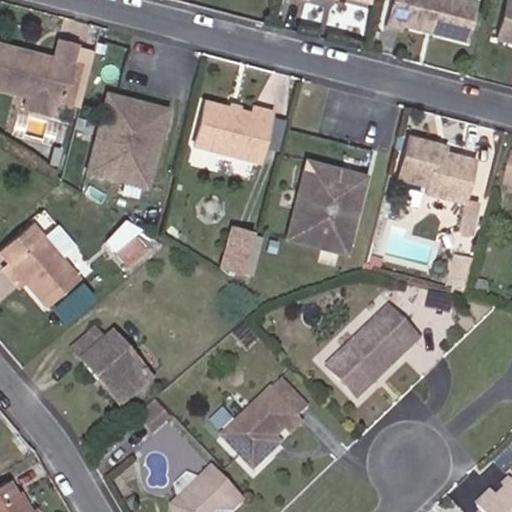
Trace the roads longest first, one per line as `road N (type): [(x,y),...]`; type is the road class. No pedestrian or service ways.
road 1 (residential): [(76,0),(511,110)]
road 2 (residential): [(100,511),(61,442),(0,372)]
